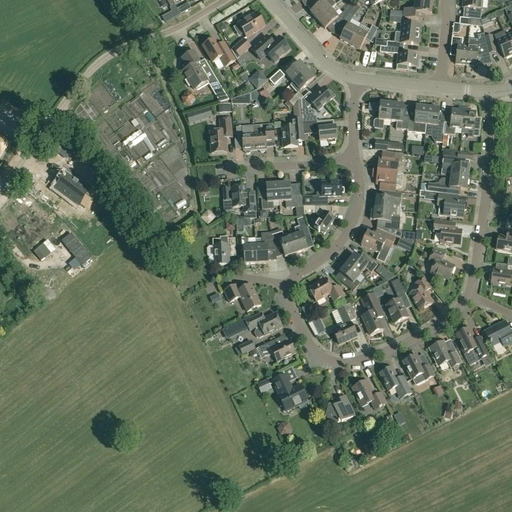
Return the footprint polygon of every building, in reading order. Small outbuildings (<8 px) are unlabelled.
[(336,5),(331,0),(318,0),(321,3),(310,13),(317,21),(335,6),(336,5)] [(482,11),(483,0),(481,0),(462,0),(462,9),(482,11)] [(431,15),(432,4),(415,2),(414,13),(404,12),(403,18),(425,21),(425,15),(431,15)] [(341,25),(349,13),(345,11),(342,14),(335,6),(317,21),(325,30),(336,20),(340,25),(341,25)] [(186,12),(183,7),(178,10),(181,15),(186,12)] [(357,13),(366,20),(371,14),(362,7),(357,13)] [(349,13),(341,25),(346,28),(340,41),(349,46),(358,30),(349,25),(353,16),(349,13)] [(246,38),(264,27),(257,14),(238,25),(246,38)] [(480,20),(479,20),(482,26),(484,25),(490,23),(488,17),(480,20)] [(470,26),(470,19),(460,18),(459,25),(470,26)] [(401,23),(400,34),(420,36),(421,25),(401,23)] [(372,41),(377,29),(372,26),(367,35),(358,30),(349,46),(360,51),(366,38),(372,41)] [(504,59),(511,55),(511,50),(506,37),(504,32),(494,37),(504,59)] [(419,46),(420,36),(400,34),(399,38),(396,38),(394,40),(394,43),(395,43),(395,44),(419,46)] [(468,46),(466,66),(476,67),(478,47),(480,46),(486,44),(484,38),(484,34),(477,36),(478,41),(468,40),(468,46)] [(488,54),(496,52),(492,36),(484,38),(486,44),(488,54)] [(274,64),(289,50),(279,38),(272,44),(266,37),(252,50),(260,60),(267,55),(274,64)] [(239,58),(251,48),(244,39),(232,50),(239,58)] [(455,65),(466,66),(468,46),(462,46),(462,39),(458,39),(455,65)] [(225,67),(235,61),(224,43),(218,47),(214,40),(203,47),(213,63),(220,59),(225,67)] [(373,54),(368,52),(364,63),(369,65),(372,57),(377,58),(380,50),(375,49),(373,54)] [(229,101),(209,68),(202,72),(197,65),(200,63),(193,53),(182,60),(188,69),(183,72),(188,79),(185,81),(189,88),(192,86),(194,90),(207,82),(220,103),(229,101)] [(405,71),(406,66),(416,67),(417,56),(398,54),(396,71),(405,71)] [(293,83),(307,71),(300,62),(286,75),(293,83)] [(274,86),(284,76),(280,71),(269,80),(274,86)] [(307,71),(293,83),(290,86),(297,94),(299,93),(314,79),(307,71)] [(245,74),(240,77),(244,83),(249,80),(245,74)] [(266,82),(264,79),(252,79),(250,81),(258,90),(266,82)] [(265,103),(273,99),(268,88),(260,92),(265,103)] [(307,109),(312,105),(318,112),(332,99),(323,89),(313,97),(309,93),(303,98),(301,100),(303,120),(303,125),(310,124),(309,110),(307,109)] [(256,101),(260,99),(256,92),(250,95),(251,102),(256,101)] [(292,108),(293,107),(301,100),(303,98),(299,93),(297,94),(287,102),(292,108)] [(196,102),(194,94),(184,96),(186,105),(196,102)] [(392,104),(380,103),(378,120),(376,120),(374,122),(373,127),(375,129),(383,130),(384,121),(390,122),(392,104)] [(396,130),(407,131),(408,119),(403,118),(404,106),(392,104),(390,122),(396,123),(396,130)] [(426,126),(428,108),(416,107),(415,119),(408,119),(407,131),(407,132),(425,134),(426,126)] [(440,109),(428,108),(426,126),(432,126),(431,138),(434,143),(442,144),(443,135),(444,123),(438,122),(440,109)] [(195,124),(207,120),(213,118),(210,109),(205,111),(192,115),(187,117),(189,125),(195,124)] [(455,129),(462,130),(464,109),(459,109),(458,111),(452,111),(450,124),(444,123),(443,135),(455,136),(455,129)] [(467,138),(473,138),(474,129),(480,130),(481,120),(475,120),(476,113),(469,112),(469,110),(464,109),(462,130),(462,134),(468,134),(467,138)] [(225,139),(232,138),(230,117),(219,118),(220,131),(209,132),(211,154),(226,153),(225,139)] [(304,142),(304,133),(303,125),(303,120),(290,121),(290,128),(282,129),(283,149),(298,148),(297,142),(304,142)] [(333,121),(322,123),(310,124),(311,135),(318,134),(319,142),(328,141),(329,144),(335,143),(335,140),(337,140),(335,127),(334,127),(333,121)] [(253,126),(253,133),(255,151),(259,151),(259,152),(261,153),(263,153),(265,152),(264,150),(266,150),(266,144),(274,143),(273,128),(270,128),(270,125),(259,126),(253,126)] [(253,126),(235,128),(236,140),(242,139),(243,152),(255,151),(253,133),(253,126)] [(75,142),(80,136),(74,131),(69,138),(75,142)] [(0,133),(0,156),(3,153),(2,152),(4,148),(5,149),(11,141),(0,133)] [(60,137),(55,146),(61,149),(65,140),(60,137)] [(374,150),(387,152),(387,150),(388,143),(375,141),(374,150)] [(373,171),(397,174),(401,174),(401,175),(403,175),(404,167),(404,165),(402,163),(404,161),(405,159),(404,157),(404,156),(403,155),(401,154),(395,154),(382,153),(381,159),(378,159),(378,167),(373,166),(373,171)] [(472,161),(473,155),(458,153),(457,160),(472,161)] [(443,158),(441,176),(445,176),(450,177),(468,179),(469,167),(465,167),(465,161),(443,158)] [(403,177),(401,175),(401,174),(397,174),(373,171),(372,176),(377,177),(376,185),(380,185),(379,191),(380,191),(395,193),(395,187),(400,188),(402,186),(403,177)] [(58,186),(56,189),(79,206),(81,204),(86,197),(93,203),(98,197),(89,190),(89,191),(86,188),(80,183),(79,184),(66,175),(64,177),(63,179),(58,186)] [(450,177),(445,176),(444,180),(442,179),(440,180),(439,180),(438,184),(437,185),(434,185),(428,185),(427,192),(445,195),(446,189),(466,191),(468,179),(450,177)] [(312,207),(315,207),(328,207),(328,197),(342,197),(341,183),(321,183),(321,192),(319,192),(317,194),(317,197),(312,197),(312,207)] [(290,184),(278,185),(279,202),(285,202),(286,209),(303,207),(302,196),(291,196),(290,184)] [(273,203),(279,202),(278,185),(266,186),(267,198),(261,199),(262,210),(273,210),(273,203)] [(254,193),(246,193),(246,187),(230,188),(232,208),(243,207),(244,213),(256,212),(254,193)] [(374,209),(401,212),(398,212),(399,206),(401,194),(395,193),(380,191),(379,198),(375,198),(374,209)] [(467,205),(465,204),(452,203),(453,196),(438,194),(437,206),(440,206),(439,216),(463,219),(464,212),(466,210),(467,205)] [(46,227),(52,218),(36,206),(16,233),(30,243),(37,235),(43,239),(50,229),(46,227)] [(331,206),(328,207),(315,207),(315,213),(321,217),(314,228),(324,235),(334,221),(328,217),(331,212),(331,206)] [(399,231),(400,219),(399,218),(400,212),(401,213),(401,212),(374,209),(373,221),(377,222),(377,229),(385,230),(384,232),(400,239),(402,235),(402,231),(399,231)] [(202,218),(208,224),(213,218),(208,212),(202,218)] [(303,238),(310,236),(304,218),(297,220),(299,227),(294,228),(296,235),(290,237),(296,254),(307,250),(303,238)] [(251,227),(251,226),(251,220),(244,220),(236,220),(237,233),(244,233),(243,227),(251,227)] [(460,246),(461,231),(448,230),(449,223),(434,222),(433,233),(441,233),(440,244),(460,246)] [(367,233),(367,235),(365,234),(362,240),(364,241),(361,246),(379,254),(376,260),(384,264),(387,257),(384,256),(388,248),(391,249),(395,238),(377,230),(374,236),(367,233)] [(285,258),(296,254),(290,237),(284,239),(282,232),(271,236),(272,238),(274,248),(281,246),(285,258)] [(275,250),(274,248),(272,238),(271,236),(271,234),(261,234),(262,245),(255,245),(256,264),(268,263),(267,251),(275,250)] [(511,238),(499,236),(496,250),(511,252),(511,238)] [(210,266),(215,266),(229,265),(228,252),(235,252),(235,239),(228,239),(228,237),(220,237),(220,239),(212,240),(213,246),(214,246),(214,258),(210,258),(208,260),(209,265),(210,266)] [(256,264),(255,245),(255,239),(237,240),(238,252),(244,252),(244,265),(256,264)] [(449,281),(454,267),(442,262),(445,254),(433,250),(429,261),(434,263),(430,274),(449,281)] [(354,255),(347,264),(360,275),(365,269),(371,274),(378,266),(371,261),(367,265),(354,255)] [(360,275),(347,264),(339,273),(347,280),(344,285),(353,292),(360,284),(356,280),(360,275)] [(511,266),(507,266),(506,272),(493,270),(491,284),(511,287),(511,278),(511,266)] [(393,278),(387,273),(383,279),(387,282),(393,278)] [(420,312),(433,304),(426,292),(431,289),(424,278),(415,284),(419,289),(409,295),(420,312)] [(334,303),(344,297),(338,286),(332,290),(326,279),(308,289),(316,303),(329,295),(334,303)] [(398,298),(405,294),(399,280),(391,283),(398,298)] [(247,313),(261,306),(251,286),(239,291),(236,286),(224,292),(229,303),(240,298),(247,313)] [(385,317),(373,293),(363,297),(362,299),(363,300),(361,300),(368,315),(362,318),(370,336),(383,330),(379,320),(385,317)] [(394,325),(408,318),(400,300),(386,306),(394,325)] [(357,337),(351,324),(350,322),(356,320),(349,304),(337,310),(344,327),(333,332),(338,345),(357,337)] [(264,337),(282,328),(275,314),(264,320),(261,314),(245,322),(250,331),(259,327),(260,329),(255,331),(254,334),(256,338),(259,339),(264,336),(264,337)] [(504,348),(510,345),(511,343),(511,331),(510,332),(505,322),(484,332),(492,347),(501,343),(504,348)] [(490,355),(481,338),(475,341),(469,329),(456,336),(470,365),(490,355)] [(238,348),(241,354),(242,356),(255,350),(251,341),(238,348)] [(277,363),(295,354),(289,342),(277,347),(274,341),(259,348),(265,359),(271,356),(272,358),(274,357),(277,363)] [(451,369),(461,364),(456,353),(450,356),(443,342),(429,349),(438,367),(447,363),(451,369)] [(403,362),(415,385),(415,386),(434,377),(428,366),(422,369),(416,356),(403,362)] [(379,374),(388,392),(395,389),(401,400),(412,394),(404,377),(398,380),(392,368),(379,374)] [(297,406),(299,410),(303,410),(306,408),(308,406),(306,402),(308,401),(300,386),(292,390),(285,376),(273,381),(280,396),(278,397),(286,412),(297,406)] [(263,394),(274,388),(271,381),(259,386),(263,394)] [(375,410),(386,404),(381,393),(374,397),(366,381),(352,388),(362,408),(371,403),(375,410)] [(443,386),(436,387),(437,395),(444,394),(443,386)] [(341,424),(355,417),(345,396),(339,400),(341,404),(333,408),(329,406),(325,417),(331,428),(341,423),(341,424)] [(366,452),(373,449),(370,444),(364,447),(366,452)]
